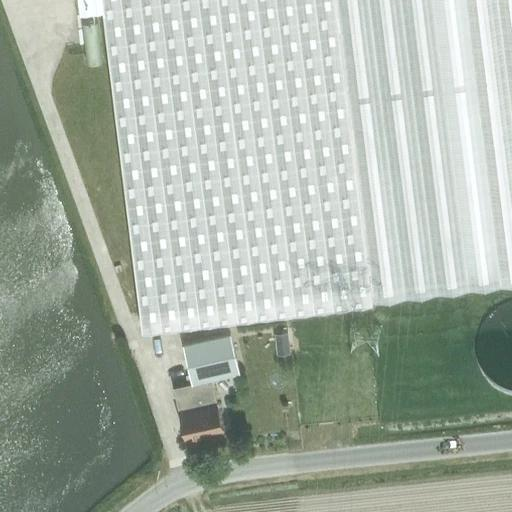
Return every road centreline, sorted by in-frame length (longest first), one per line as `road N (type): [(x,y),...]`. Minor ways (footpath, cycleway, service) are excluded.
road 1 (unknown): [(200,476),(160,393),(51,89),(41,44),(45,0)]
road 2 (unclassified): [(138,511),(165,491),(235,469),(511,441)]
